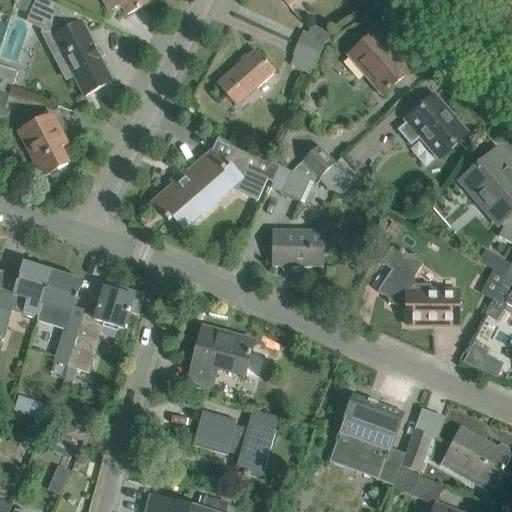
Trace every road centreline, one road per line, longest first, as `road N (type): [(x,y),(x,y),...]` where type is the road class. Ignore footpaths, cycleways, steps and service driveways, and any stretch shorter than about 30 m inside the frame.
road 1 (residential): [(511,411),(171,265)]
road 2 (unclassified): [(89,237),(192,0)]
road 3 (unclassified): [(103,511),(171,265)]
